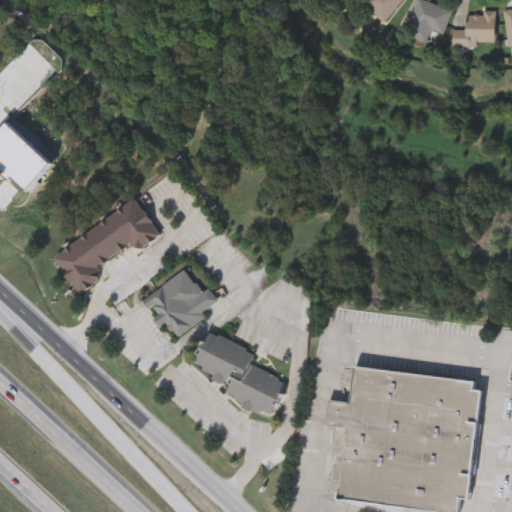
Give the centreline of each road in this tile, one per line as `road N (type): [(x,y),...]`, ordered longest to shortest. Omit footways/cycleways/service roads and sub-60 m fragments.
road 1 (tertiary): [(234,511),(0,295)]
road 2 (motorway): [(181,511),(0,316)]
road 3 (motorway): [(130,511),(0,387)]
